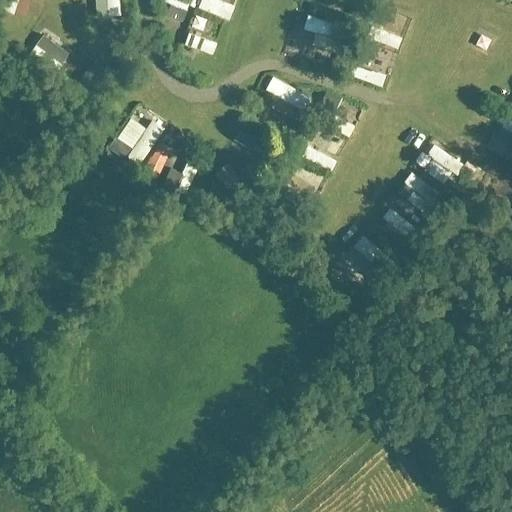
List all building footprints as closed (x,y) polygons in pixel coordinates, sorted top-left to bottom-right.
[(168,0),(166,18),(192,20),(193,0),(168,0)] [(218,0),(206,0),(203,9),(232,21),(237,8),(218,0)] [(400,17),(416,23),(422,11),(405,4),(400,17)] [(310,37),(327,42),(331,30),(314,25),(310,37)] [(187,47),(217,61),(223,47),(193,33),(187,47)] [(487,38),(479,51),(494,60),(502,46),(487,38)] [(307,52),(328,58),(332,46),(310,40),(307,52)] [(269,90),(301,113),(310,99),(278,76),(269,90)] [(119,137),(147,157),(164,134),(136,114),(119,137)] [(359,138),(363,129),(334,118),(331,127),(359,138)] [(153,156),(165,166),(178,151),(167,141),(153,156)] [(311,148),(305,160),(337,176),(343,165),(311,148)] [(439,151),(433,159),(450,170),(456,161),(439,151)] [(182,186),(186,168),(176,166),(171,184),(182,186)] [(420,178),(410,185),(418,197),(412,201),(418,209),(434,197),(420,178)] [(394,213),(388,222),(405,233),(411,224),(394,213)]
